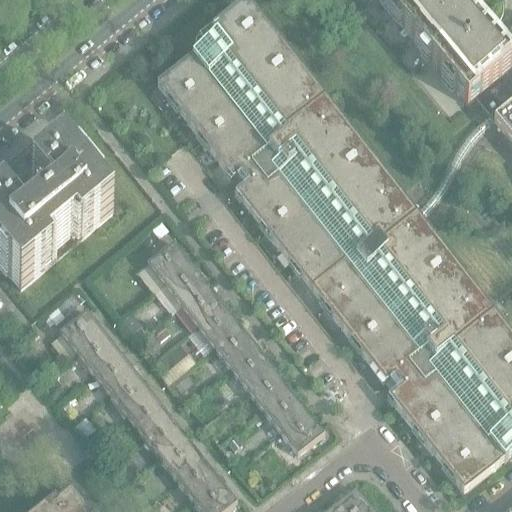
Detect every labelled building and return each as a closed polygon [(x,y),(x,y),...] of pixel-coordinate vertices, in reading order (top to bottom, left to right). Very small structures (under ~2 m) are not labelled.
[(494,123),(496,125),(494,126),(511,147),(511,86),(509,83),(511,80),(511,73),(511,72),(511,70),(511,69),(479,30),(480,29),(455,0),(376,0),(450,89),(467,109),(475,102),(488,116),(494,123)] [(470,305),(430,255),(412,232),(405,223),(388,201),(331,129),(328,127),(330,124),(331,121),(331,118),(329,115),(327,113),(324,112),(321,112),(318,113),(317,112),(318,112),(242,16),(204,46),(200,45),(197,47),(194,50),(193,53),(194,57),(196,60),(159,88),(235,184),(236,184),(243,193),(237,197),(305,283),(305,285),(309,292),(314,298),(320,303),(387,388),(389,387),(396,396),(390,401),(465,497),(496,473),(511,460),(511,461),(511,359),(489,330),(488,331),(486,328),(488,323),(487,319),(486,314),(483,310),(478,308),(474,307),(470,307),(469,306),(470,305)] [(421,209),(405,223),(412,232),(428,218),(444,194),(457,167),(471,144),(494,123),(488,116),(465,138),(450,162),(437,188),(421,209)] [(0,268),(20,294),(111,218),(112,217),(63,158),(32,184),(27,178),(0,200),(0,206),(2,209),(0,210),(0,268)] [(153,244),(167,233),(161,226),(148,236),(153,244)] [(191,270),(186,265),(175,250),(176,250),(175,248),(146,271),(147,272),(148,271),(164,291),(191,270)] [(148,274),(143,267),(137,272),(142,278),(148,274)] [(207,292),(203,286),(191,270),(164,291),(181,312),(207,292)] [(224,313),(220,307),(207,292),(181,312),(198,334),(224,313)] [(57,311),(65,321),(80,309),(72,299),(57,311)] [(214,354),(240,333),(224,313),(198,334),(214,354)] [(104,340),(99,335),(87,319),(88,319),(87,317),(59,339),(60,341),(61,340),(77,361),(104,340)] [(120,326),(130,340),(142,331),(132,318),(120,326)] [(170,338),(162,327),(153,335),(161,345),(170,338)] [(230,375),(257,354),(240,333),(214,354),(230,375)] [(94,381),(120,361),(104,340),(77,361),(94,381)] [(274,376),(270,370),(257,354),(230,375),(248,397),(274,376)] [(178,373),(167,360),(159,366),(171,380),(178,373)] [(137,382),(132,376),(120,361),(94,381),(110,403),(137,382)] [(264,417),(290,397),(274,376),(248,397),(264,417)] [(127,423),(153,403),(137,382),(110,403),(127,423)] [(307,418),(303,413),(290,397),(264,417),(281,439),(307,418)] [(170,424),(165,419),(153,403),(127,423),(144,445),(170,424)] [(297,461),(326,439),(324,437),(323,438),(307,418),(281,439),(296,458),(295,459),(297,461)] [(187,446),(182,440),(170,424),(144,445),(161,466),(187,446)] [(92,448),(100,441),(94,433),(86,441),(92,448)] [(124,458),(133,450),(128,444),(119,452),(124,458)] [(203,467),(198,461),(187,446),(161,466),(177,487),(203,467)] [(219,488),(215,482),(203,467),(177,487),(193,508),(219,488)] [(231,511),(237,508),(236,506),(235,507),(219,488),(193,508),(196,511),(231,511)] [(370,511),(361,501),(356,494),(355,495),(355,496),(335,511),(370,511)] [(87,511),(76,498),(58,511),(57,511),(55,508),(50,511),(87,511)]
